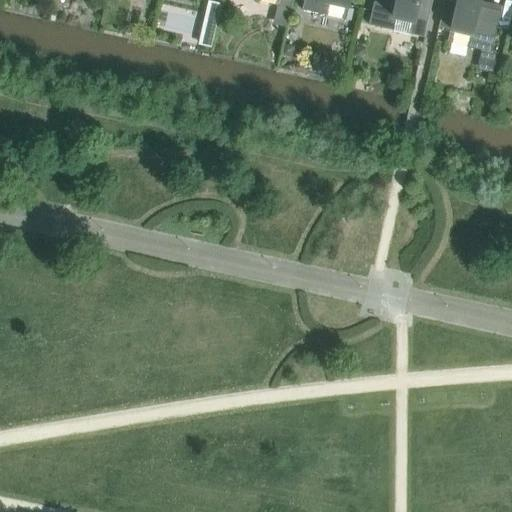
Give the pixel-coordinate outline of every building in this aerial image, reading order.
[(304,0),(302,10),(346,20),(350,0),(304,0)] [(373,0),(368,24),(412,34),(413,30),(424,33),(423,37),(424,37),(432,0),(373,0)] [(480,7),(482,1),(481,0),(456,0),(457,1),(451,0),(444,0),(439,26),(451,29),(447,42),(491,52),(501,11),(480,7)] [(221,4),(207,1),(204,14),(218,17),(221,4)] [(356,47),(354,57),(360,58),(366,55),(367,49),(356,47)]
